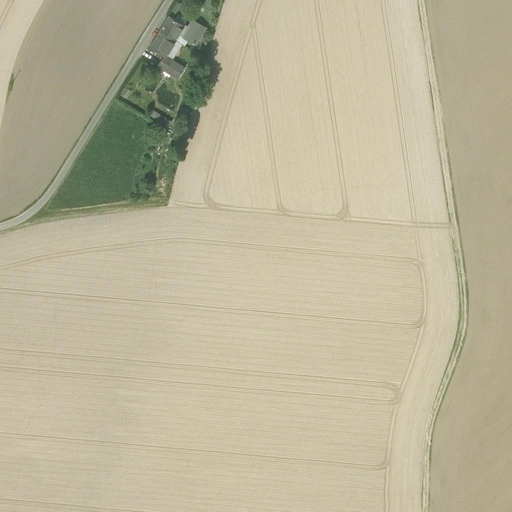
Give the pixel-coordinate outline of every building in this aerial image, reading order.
[(177,2),(172,12),(177,14),(182,5),(177,2)] [(178,14),(174,19),(183,25),(185,22),(185,19),(178,14)] [(188,28),(183,25),(174,19),(168,16),(159,30),(175,40),(179,35),(187,40),(194,44),(203,29),(192,22),(188,28)] [(166,56),(175,40),(159,30),(149,47),(163,56),(164,55),(166,56)] [(175,40),(181,44),(184,46),(187,40),(179,35),(175,40)] [(181,44),(175,40),(166,56),(172,59),(181,44)] [(157,66),(177,79),(184,67),(172,59),(166,56),(164,55),(163,56),(157,66)] [(126,99),(131,91),(127,88),(122,97),(126,99)] [(181,107),(178,119),(185,121),(188,109),(181,107)] [(149,117),(156,121),(168,128),(172,122),(153,110),(149,117)] [(186,122),(178,120),(173,137),(182,140),(186,122)] [(165,133),(168,128),(156,121),(153,125),(165,133)]
